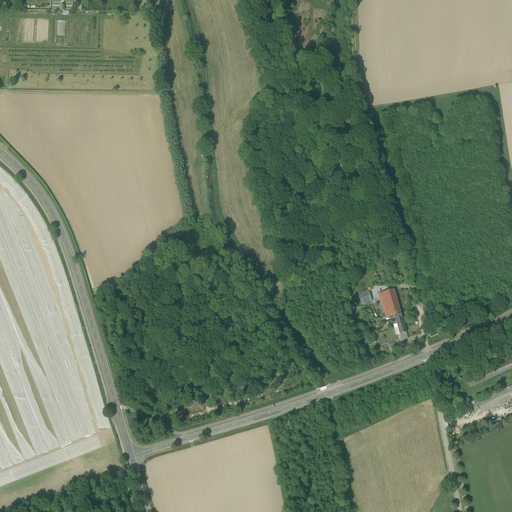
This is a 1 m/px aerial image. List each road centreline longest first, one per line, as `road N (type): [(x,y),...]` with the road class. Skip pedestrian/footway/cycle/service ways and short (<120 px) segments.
road 1 (tertiary): [(0,151),(47,202),(67,245),(132,460)]
road 2 (tertiary): [(428,356),(132,460)]
road 3 (track): [(357,0),(357,72),(414,288)]
road 4 (track): [(0,93),(165,96),(150,0)]
road 5 (unclassified): [(428,356),(460,511)]
